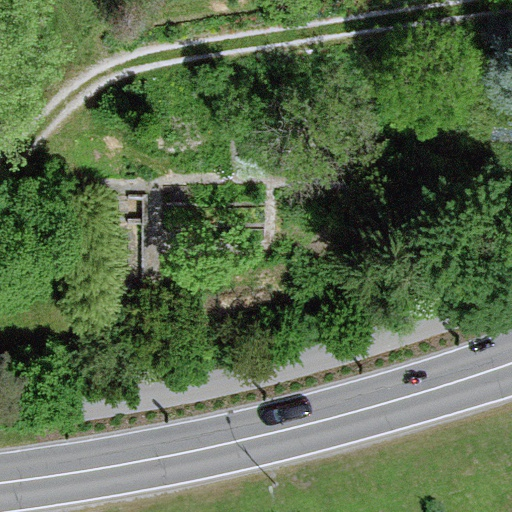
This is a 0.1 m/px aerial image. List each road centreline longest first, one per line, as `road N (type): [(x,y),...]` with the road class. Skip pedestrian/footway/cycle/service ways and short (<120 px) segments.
road 1 (track): [(511,6),(120,74),(73,100),(26,159),(0,174)]
road 2 (primary): [(0,475),(282,425),(511,350)]
